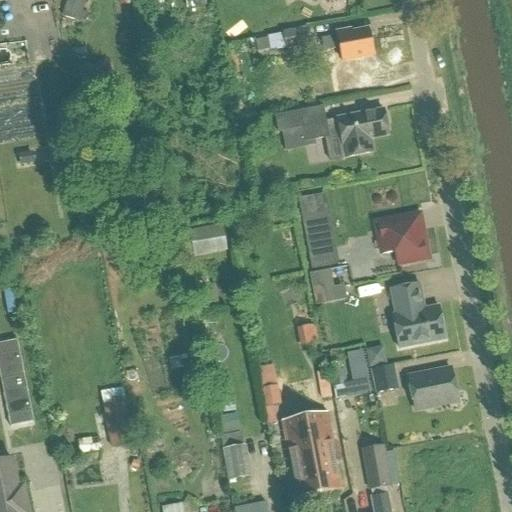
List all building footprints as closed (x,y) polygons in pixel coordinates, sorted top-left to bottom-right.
[(67,7),(63,19),(80,24),(84,12),(67,7)] [(286,50),(311,45),(307,27),(282,33),(286,50)] [(374,56),(369,31),(353,35),(352,32),(337,35),(337,38),(321,41),(324,52),(339,49),(341,62),(374,56)] [(284,148),(315,142),(329,139),(323,108),(278,116),(284,148)] [(344,160),(373,154),(371,140),(388,137),(383,111),(337,120),(344,160)] [(429,261),(423,231),(420,216),(402,219),(375,225),(381,256),(394,254),(397,267),(429,261)] [(223,227),(192,233),(196,258),(228,253),(223,227)] [(328,243),(307,247),(308,252),(311,271),(332,267),(328,243)] [(307,272),(311,304),(343,300),(341,285),(331,286),(329,270),(307,272)] [(424,310),(419,286),(390,291),(395,316),(392,317),(399,350),(445,342),(438,308),(424,310)] [(316,326),(298,328),(301,348),(319,345),(316,326)] [(0,378),(10,428),(34,424),(17,341),(0,344),(0,378)] [(275,366),(260,368),(263,388),(278,386),(275,366)] [(375,395),(399,390),(394,366),(370,371),(375,395)] [(346,369),(331,371),(334,387),(349,384),(346,369)] [(415,411),(457,403),(450,371),(408,379),(415,411)] [(325,372),(316,374),(321,401),(331,399),(325,372)] [(278,386),(263,388),(266,408),(281,405),(278,386)] [(111,449),(133,446),(125,402),(104,406),(111,449)] [(326,502),(328,496),(342,490),(328,413),(281,422),(295,499),(310,497),(316,504),(326,502)] [(368,492),(391,488),(383,446),(360,450),(368,492)] [(227,482),(247,478),(242,447),(222,450),(227,482)] [(17,489),(12,461),(0,462),(0,511),(27,511),(23,487),(17,489)] [(391,511),(388,495),(371,499),(373,511),(391,511)]
